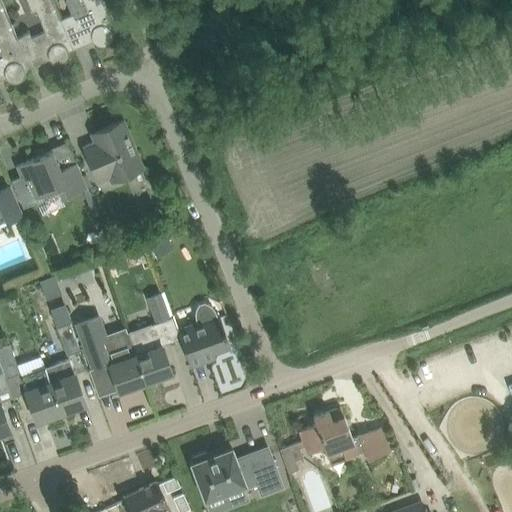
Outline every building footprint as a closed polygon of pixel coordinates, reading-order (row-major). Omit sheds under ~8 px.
[(25,69),(30,67),(17,37),(18,37),(2,0),(0,0),(0,46),(1,49),(0,49),(0,79),(6,77),(8,79),(10,81),(13,82),(16,82),(19,81),(22,79),(24,77),(25,74),(25,72),(25,69)] [(27,0),(32,11),(36,10),(45,31),(32,36),(30,32),(18,37),(17,37),(30,67),(50,58),(51,60),(52,61),(54,62),(56,63),(58,63),(60,63),(62,63),(64,62),(65,61),(67,59),(68,58),(68,56),(69,54),(69,52),(69,50),(73,48),(61,18),(53,0),(27,0)] [(67,0),(73,13),(61,18),(73,48),(93,40),(95,42),(97,44),(100,44),(103,45),(106,44),(109,42),(111,40),(112,37),(113,34),(112,32),(118,29),(110,11),(105,0),(67,0)] [(83,146),(91,164),(99,182),(110,177),(111,181),(144,167),(124,119),(95,131),(99,139),(83,146)] [(21,175),(12,179),(23,207),(38,201),(36,197),(58,187),(62,197),(88,186),(85,180),(77,161),(60,168),(52,149),(17,164),(21,175)] [(0,219),(5,218),(7,222),(24,215),(10,184),(0,188),(0,219)] [(165,233),(149,242),(157,255),(173,246),(165,233)] [(156,321),(173,315),(164,290),(147,296),(156,321)] [(191,365),(204,360),(215,356),(213,351),(230,344),(220,315),(217,316),(216,311),(213,307),(209,304),(204,302),(199,304),(197,308),(196,313),(196,318),(198,323),(178,330),(191,365)] [(145,381),(127,332),(126,329),(106,337),(98,316),(76,323),(90,362),(92,361),(93,367),(88,368),(97,394),(117,387),(119,391),(145,381)] [(70,322),(57,327),(67,354),(80,349),(70,322)] [(128,332),(127,332),(145,381),(171,372),(155,326),(129,335),(128,332)] [(26,391),(37,420),(61,411),(45,367),(21,375),(10,343),(0,346),(0,359),(7,378),(13,396),(26,391)] [(85,403),(78,382),(69,358),(45,367),(61,411),(85,403)] [(0,380),(7,378),(0,359),(0,433),(10,430),(3,411),(5,410),(0,399),(0,380)] [(300,429),(303,440),(280,448),(288,472),(298,468),(295,459),(303,456),(299,447),(305,444),(307,448),(308,453),(324,447),(327,453),(343,447),(347,458),(364,451),(367,459),(372,457),(391,450),(382,426),(353,437),(341,406),(314,416),(316,423),(300,429)] [(195,461),(192,462),(206,499),(246,483),(245,483),(256,479),(262,494),(283,485),(268,446),(246,454),(248,458),(238,462),(232,447),(208,456),(206,452),(193,457),(195,461)] [(157,481),(124,495),(130,511),(168,511),(166,507),(168,506),(164,497),(157,481)] [(424,511),(421,502),(394,511),(424,511)]
